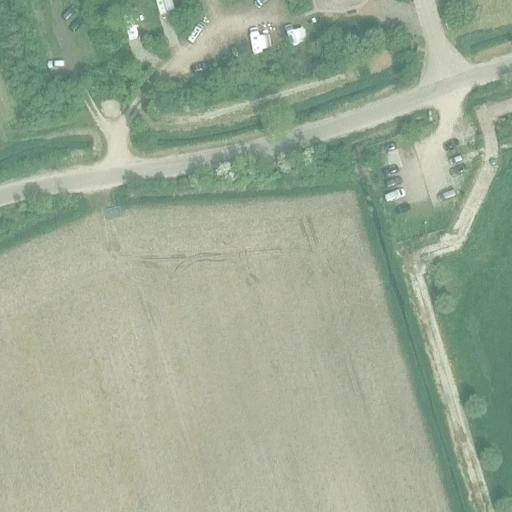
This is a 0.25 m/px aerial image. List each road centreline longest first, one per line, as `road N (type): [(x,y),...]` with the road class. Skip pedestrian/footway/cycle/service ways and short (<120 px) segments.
road 1 (unclassified): [(0,195),(257,150),(511,64)]
road 2 (track): [(486,511),(416,258),(451,247),(487,164),(485,112)]
